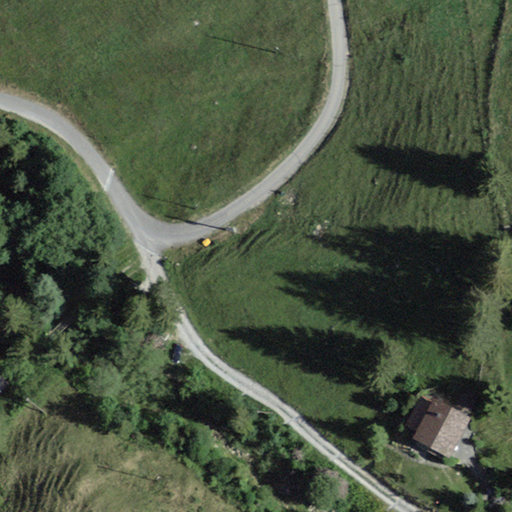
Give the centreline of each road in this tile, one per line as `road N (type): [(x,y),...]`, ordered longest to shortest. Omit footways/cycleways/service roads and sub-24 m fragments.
road 1 (residential): [(142,237),(189,330),(407,511)]
road 2 (residential): [(142,237),(171,238),(211,223),(265,191),(315,139),(336,103),(335,0)]
road 3 (residential): [(0,101),(60,122),(102,170),(142,237)]
